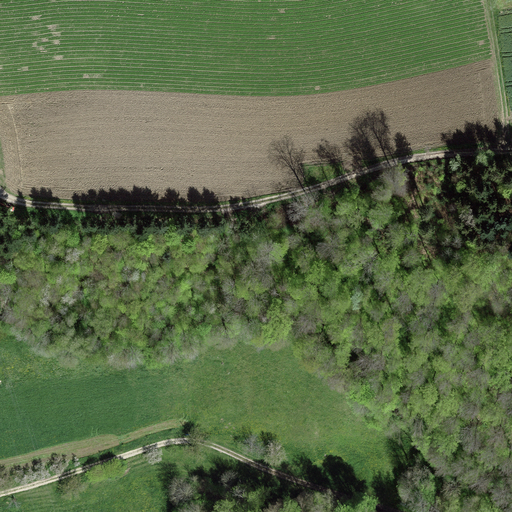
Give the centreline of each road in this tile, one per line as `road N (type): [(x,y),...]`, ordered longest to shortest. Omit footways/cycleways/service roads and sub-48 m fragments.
road 1 (track): [(0,191),(51,206),(243,205),(399,160),(511,144)]
road 2 (track): [(0,493),(183,440),(392,511)]
road 3 (track): [(509,144),(486,0)]
